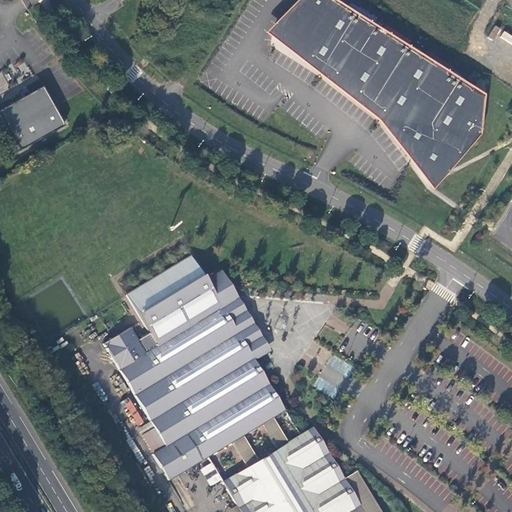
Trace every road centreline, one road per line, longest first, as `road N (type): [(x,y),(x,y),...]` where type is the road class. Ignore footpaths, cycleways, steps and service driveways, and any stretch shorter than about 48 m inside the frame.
road 1 (unclassified): [(511,317),(415,245),(162,107),(129,79),(67,0)]
road 2 (trunk): [(66,511),(0,401)]
